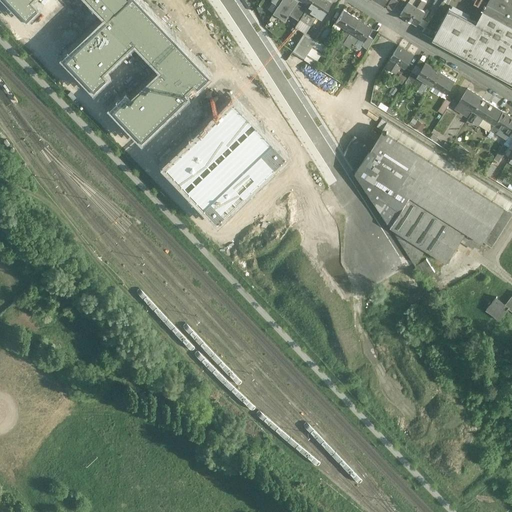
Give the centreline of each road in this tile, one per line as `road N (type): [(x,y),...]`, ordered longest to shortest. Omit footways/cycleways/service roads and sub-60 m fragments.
road 1 (residential): [(214,0),(387,270)]
road 2 (residential): [(358,0),(511,95)]
